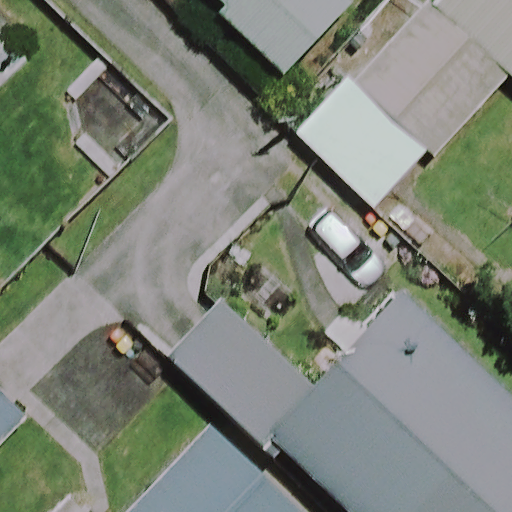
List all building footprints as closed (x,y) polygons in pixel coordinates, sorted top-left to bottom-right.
[(194,0),(268,80),(341,14),(327,0),(194,0)] [(511,0),(431,0),(286,141),(361,219),(502,82),(511,92),(511,0)] [(511,511),(511,412),(393,298),(300,395),(210,308),(165,355),(327,511),(511,511)] [(0,447),(19,428),(0,408),(0,447)] [(277,511),(203,436),(126,511),(277,511)]
